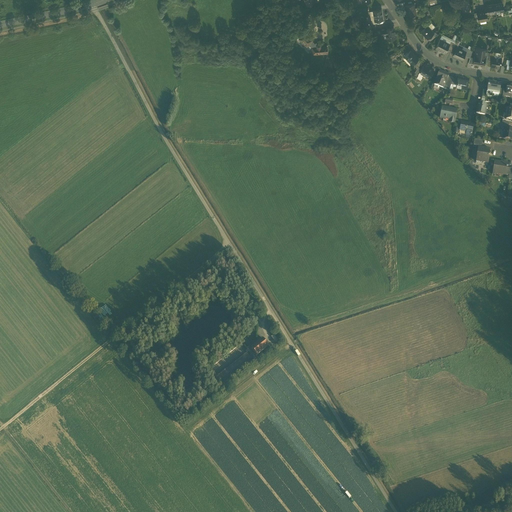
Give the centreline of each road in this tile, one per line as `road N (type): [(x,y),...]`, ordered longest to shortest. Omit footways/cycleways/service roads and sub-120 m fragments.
road 1 (unclassified): [(92,3),(173,153),(394,511)]
road 2 (track): [(230,245),(0,431)]
